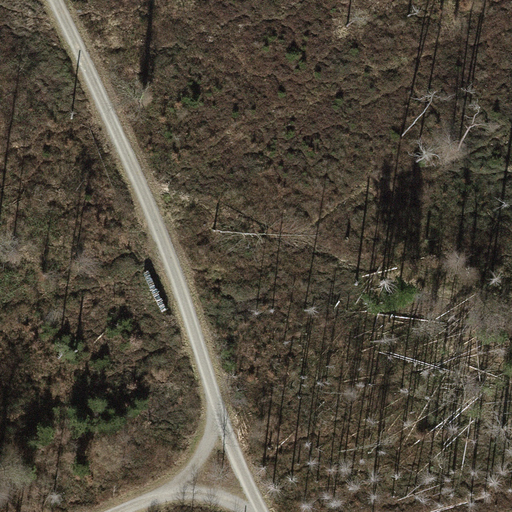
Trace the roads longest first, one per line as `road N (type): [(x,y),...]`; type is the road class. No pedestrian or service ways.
road 1 (track): [(261,511),(66,0)]
road 2 (track): [(241,475),(120,511)]
